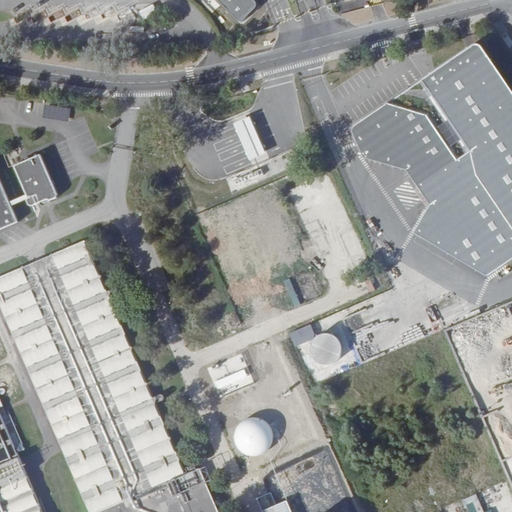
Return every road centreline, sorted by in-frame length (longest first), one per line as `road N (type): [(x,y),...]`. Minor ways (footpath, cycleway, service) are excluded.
road 1 (unclassified): [(220,76),(500,0)]
road 2 (unclassified): [(220,76),(129,88),(0,64)]
road 3 (unknown): [(0,113),(57,122),(80,158),(122,176)]
